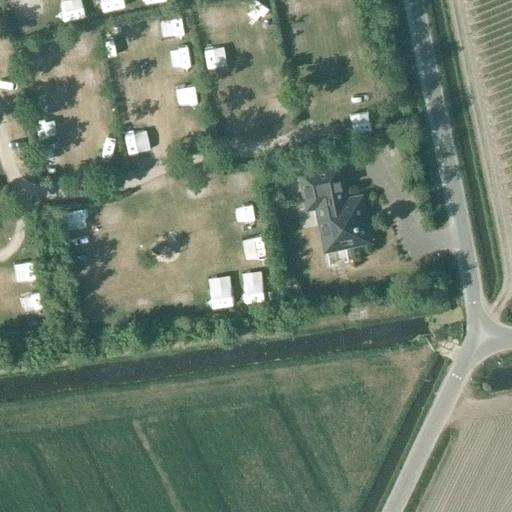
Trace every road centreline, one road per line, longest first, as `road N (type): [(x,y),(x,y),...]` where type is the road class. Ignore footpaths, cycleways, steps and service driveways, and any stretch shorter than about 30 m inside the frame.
road 1 (unclassified): [(480,340),(412,0)]
road 2 (unclassified): [(395,511),(480,340)]
